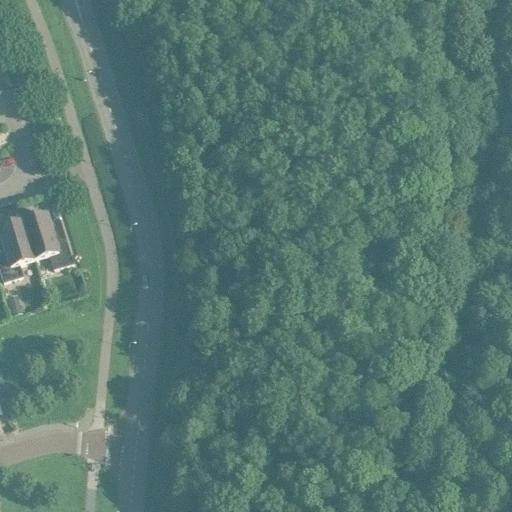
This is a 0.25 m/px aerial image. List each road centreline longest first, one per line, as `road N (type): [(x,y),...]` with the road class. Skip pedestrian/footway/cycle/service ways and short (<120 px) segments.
road 1 (tertiary): [(136,446),(153,272),(149,230),(75,0)]
road 2 (residential): [(136,446),(56,442),(0,459)]
road 3 (residential): [(0,193),(33,182),(0,86)]
